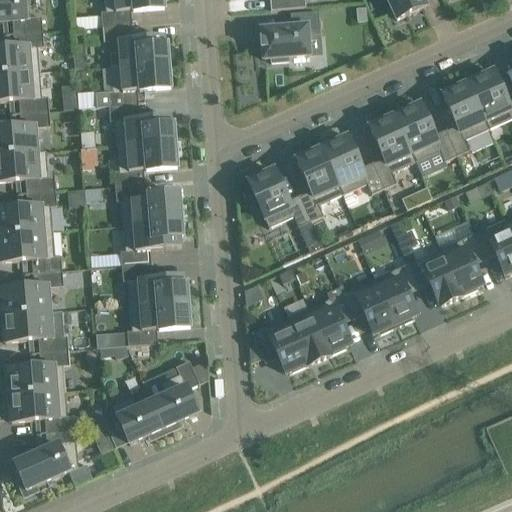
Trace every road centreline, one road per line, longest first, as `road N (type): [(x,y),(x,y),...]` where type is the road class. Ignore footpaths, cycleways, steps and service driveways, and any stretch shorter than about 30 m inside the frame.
road 1 (residential): [(511,20),(236,142),(215,143)]
road 2 (residential): [(237,439),(511,313)]
road 3 (residential): [(237,439),(215,143)]
road 4 (residential): [(79,511),(237,439)]
road 5 (residential): [(215,143),(203,0)]
